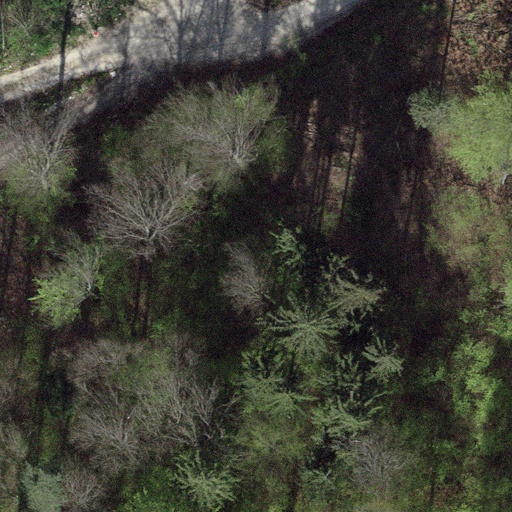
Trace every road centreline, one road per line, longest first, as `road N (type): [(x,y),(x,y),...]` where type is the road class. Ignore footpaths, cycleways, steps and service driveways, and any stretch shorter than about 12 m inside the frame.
road 1 (track): [(205,16),(141,75),(0,156)]
road 2 (track): [(205,16),(0,90)]
road 3 (track): [(205,0),(210,24),(230,33),(274,30),(339,0)]
